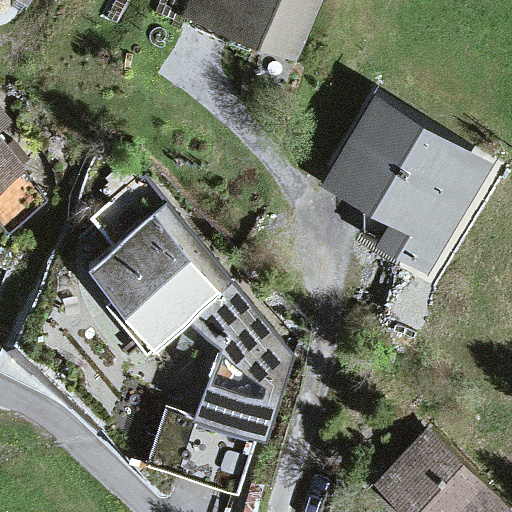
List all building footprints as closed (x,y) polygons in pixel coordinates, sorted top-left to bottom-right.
[(195,0),(192,9),(293,52),(314,0),(195,0)] [(378,103),(337,172),(383,199),(365,229),(422,263),(481,164),(378,103)] [(46,197),(0,139),(0,213),(4,210),(14,223),(46,197)] [(239,330),(246,323),(155,212),(133,185),(93,217),(115,245),(93,263),(156,341),(188,315),(225,348),(239,330)] [(239,330),(266,361),(290,339),(167,201),(155,212),(246,323),(239,330)] [(239,493),(259,433),(167,402),(147,462),(239,493)] [(385,477),(419,511),(454,511),(460,507),(479,488),(427,436),(385,477)] [(460,507),(464,511),(502,511),(479,488),(460,507)]
